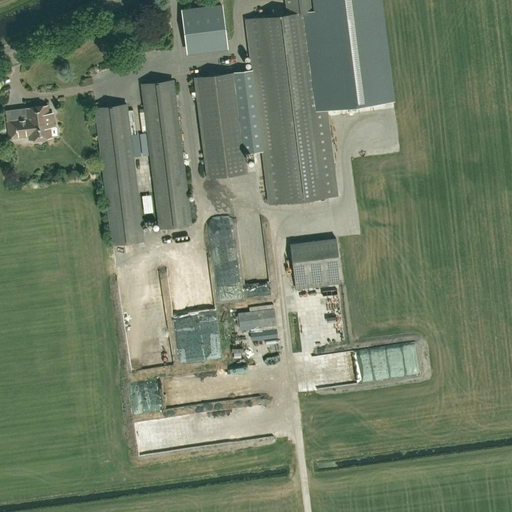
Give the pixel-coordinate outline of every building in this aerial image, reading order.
[(313,0),(285,0),(288,14),(253,19),(276,202),(330,196),(307,12),(315,11),(313,0)] [(190,52),(232,47),(229,23),(226,23),(223,2),(184,7),(190,52)] [(244,152),(262,149),(252,70),(234,72),(244,152)] [(206,178),(246,173),(234,73),(194,77),(206,178)] [(159,228),(190,224),(172,80),(141,84),(159,228)] [(112,244),(143,240),(126,104),(95,108),(112,244)] [(27,119),(19,120),(7,122),(9,138),(21,137),(29,136),(30,140),(36,139),(37,140),(43,140),(44,138),(50,137),(49,127),(53,126),(52,117),(52,113),(47,113),(46,106),(26,109),(27,119)] [(298,289),(344,283),(338,226),(292,231),(298,289)] [(225,300),(245,296),(242,285),(222,289),(225,300)] [(219,305),(204,305),(205,325),(219,325),(219,305)] [(265,337),(269,319),(263,318),(259,335),(265,337)] [(209,338),(210,359),(224,358),(223,338),(209,338)]
